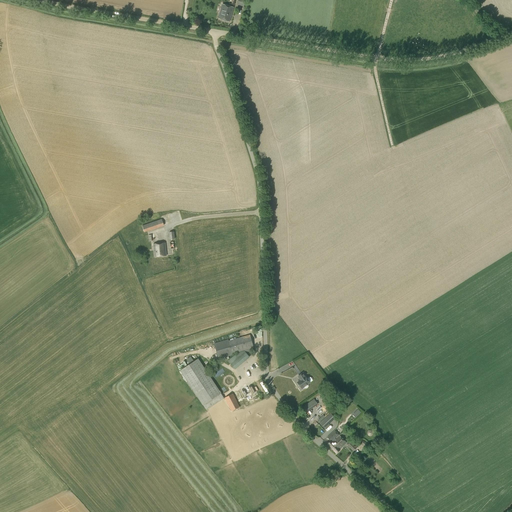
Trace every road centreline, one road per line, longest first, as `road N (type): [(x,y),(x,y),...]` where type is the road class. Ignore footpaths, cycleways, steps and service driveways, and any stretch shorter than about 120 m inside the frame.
road 1 (unclassified): [(393,511),(298,424),(269,382),(261,184),(216,29)]
road 2 (unclassified): [(216,29),(406,59),(458,53),(511,31)]
road 3 (unclassified): [(216,29),(26,0)]
